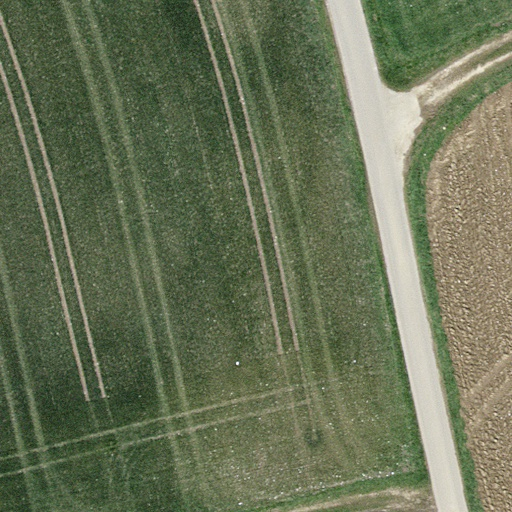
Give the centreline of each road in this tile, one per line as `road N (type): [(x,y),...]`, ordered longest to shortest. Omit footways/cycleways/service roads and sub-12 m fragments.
road 1 (track): [(446,511),(393,268),(390,156),(345,0)]
road 2 (track): [(511,53),(420,115),(390,156)]
